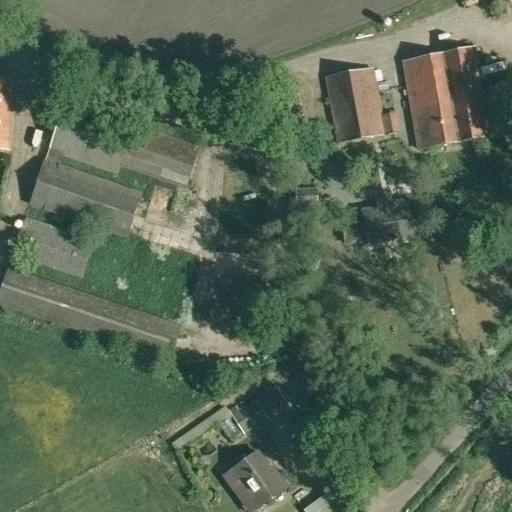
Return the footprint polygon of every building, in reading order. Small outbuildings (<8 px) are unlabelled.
[(420,150),(489,137),(473,48),(404,62),(420,150)] [(384,136),(371,69),(326,78),(339,145),(384,136)] [(0,149),(8,150),(11,80),(0,79),(0,149)] [(117,173),(119,167),(158,182),(158,181),(185,190),(199,149),(133,126),(133,128),(66,104),(50,150),(49,150),(30,204),(126,238),(141,195),(58,165),(62,154),(117,173)] [(295,190),(296,208),(318,208),(316,189),(295,190)] [(408,199),(391,202),(390,192),(375,194),(377,209),(361,211),(367,245),(414,237),(408,199)] [(13,256),(81,279),(94,242),(26,218),(13,256)] [(0,304),(169,361),(180,327),(8,270),(0,294),(0,304)] [(235,406),(228,412),(232,418),(220,426),(233,444),(268,419),(265,415),(285,400),(275,386),(239,411),(235,406)] [(287,487),(278,475),(275,477),(258,453),(223,478),(233,493),(244,486),(259,507),(287,487)]
